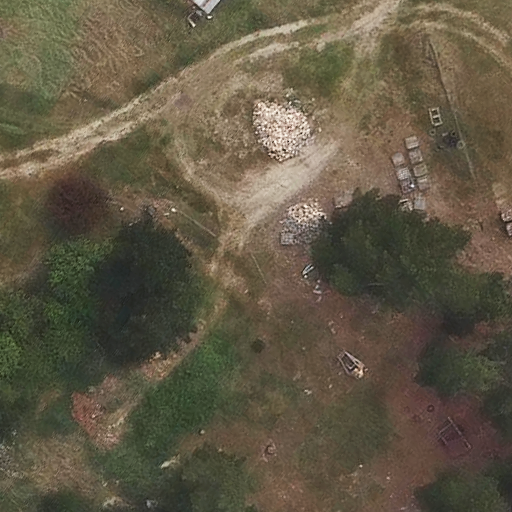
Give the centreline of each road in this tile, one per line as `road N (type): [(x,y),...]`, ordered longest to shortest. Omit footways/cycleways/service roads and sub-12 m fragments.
road 1 (track): [(356,0),(271,15),(137,84),(0,140)]
road 2 (track): [(411,0),(457,3),(511,53)]
